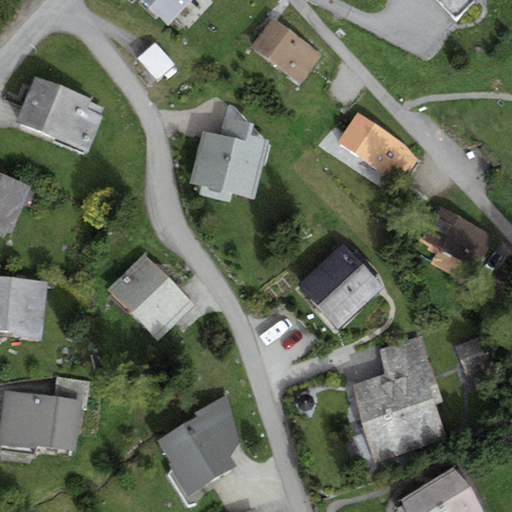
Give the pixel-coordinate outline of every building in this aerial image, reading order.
[(141,0),(167,25),(191,0),(141,0)] [(437,0),(455,18),(474,0),(437,0)] [(322,55),(272,18),(250,48),(301,85),(322,55)] [(174,64),(154,42),(136,59),(157,81),(174,64)] [(91,99),(34,75),(15,122),(88,152),(103,117),(101,116),(104,108),(90,103),(91,99)] [(358,113),(336,143),(400,185),(419,160),(405,146),(358,113)] [(219,135),(200,130),(188,183),(255,199),(269,140),(250,136),(253,123),(223,116),(219,135)] [(31,186),(0,173),(0,228),(12,233),(23,205),(35,210),(42,195),(29,190),(31,186)] [(440,207),(423,240),(478,269),(495,236),(440,207)] [(296,286),(338,331),(384,289),(373,277),(377,274),(358,253),(354,256),(342,243),(296,286)] [(193,305),(143,254),(107,290),(157,341),(193,305)] [(42,342),(48,283),(0,278),(0,332),(10,334),(10,339),(42,342)] [(352,384),(377,461),(447,439),(436,406),(443,403),(422,336),(379,350),(387,373),(352,384)] [(478,339),(455,347),(466,377),(489,369),(478,339)] [(53,396),(4,390),(0,422),(0,450),(34,454),(35,448),(78,453),(83,413),(87,413),(91,381),(56,377),(53,396)] [(194,413),(196,417),(157,441),(171,462),(168,465),(188,497),(235,466),(229,457),(241,441),(227,395),(194,413)] [(454,466),(400,499),(405,511),(483,511),(471,486),(454,466)]
